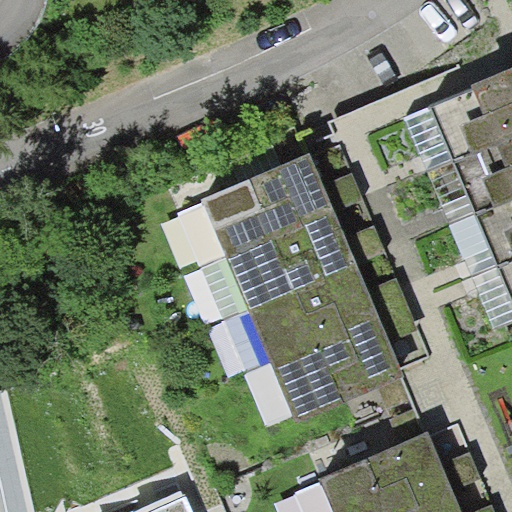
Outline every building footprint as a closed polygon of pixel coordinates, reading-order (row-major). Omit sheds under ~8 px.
[(461,124),(474,153),(496,144),(511,136),(511,67),(472,85),(484,114),(461,124)] [(482,178),(494,207),(511,198),(511,136),(496,144),(506,167),(482,178)] [(201,199),(226,257),(335,209),(363,197),(351,172),(322,184),(309,153),(201,199)] [(226,257),(249,310),(359,263),(385,252),(373,224),(346,236),(335,209),(226,257)] [(249,310),(273,365),(409,306),(396,276),(369,287),(359,263),(249,310)] [(273,365),(298,421),(404,375),(389,340),(418,327),(409,306),(273,365)] [(319,479),(333,511),(399,511),(454,490),(481,477),(470,452),(442,464),(428,432),(319,479)] [(399,511),(494,511),(492,505),(474,511),(463,511),(454,490),(399,511)] [(190,511),(181,491),(132,511),(190,511)]
